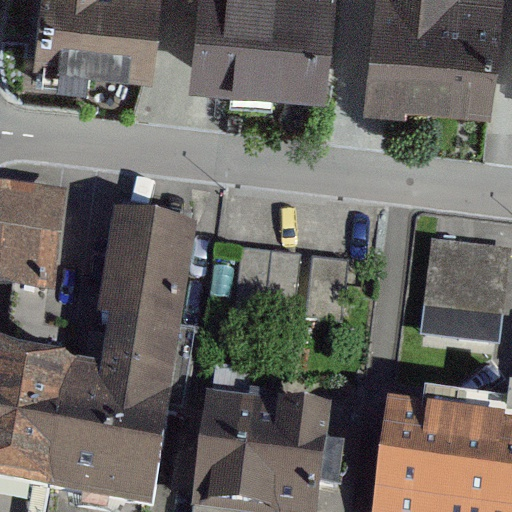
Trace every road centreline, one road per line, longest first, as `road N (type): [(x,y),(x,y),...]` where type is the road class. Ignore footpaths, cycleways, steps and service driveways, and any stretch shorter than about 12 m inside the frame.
road 1 (residential): [(511,191),(0,140)]
road 2 (unknown): [(155,155),(174,0)]
